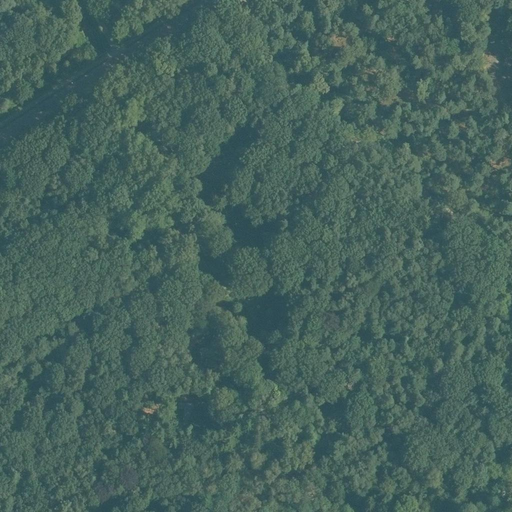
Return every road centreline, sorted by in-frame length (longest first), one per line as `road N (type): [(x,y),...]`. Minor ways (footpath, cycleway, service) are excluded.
road 1 (track): [(511,248),(278,69),(243,2)]
road 2 (tertiary): [(0,137),(121,57)]
